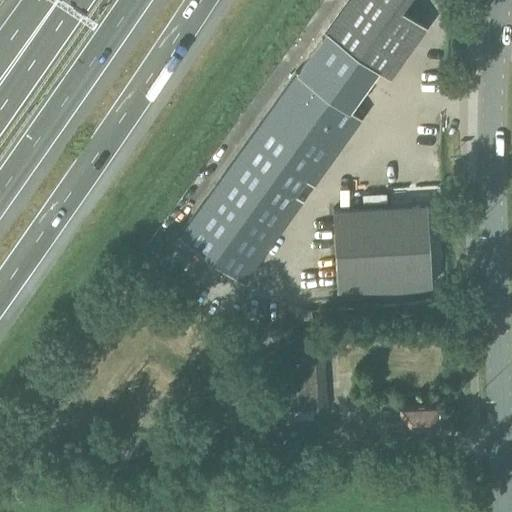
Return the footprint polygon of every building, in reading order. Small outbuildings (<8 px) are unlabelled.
[(327,31),(378,68),(390,76),(412,45),(425,27),(420,23),(400,9),(406,0),(346,0),(325,30),(327,31)] [(325,30),(310,51),(351,81),(366,60),(325,30)] [(295,71),(179,234),(244,280),(303,198),(295,192),(305,178),(314,184),(361,118),(321,89),(333,73),(318,62),(309,55),(297,72),(295,71)] [(361,111),(380,88),(365,76),(346,99),(361,111)] [(427,201),(332,207),(337,287),(431,282),(427,201)] [(327,407),(322,330),(284,332),(288,409),(293,408),(294,418),(311,418),(311,408),(327,407)] [(396,425),(402,425),(402,426),(438,425),(437,401),(402,402),(402,408),(381,409),(382,437),(397,436),(396,425)] [(77,449),(43,450),(44,470),(78,468),(77,449)]
